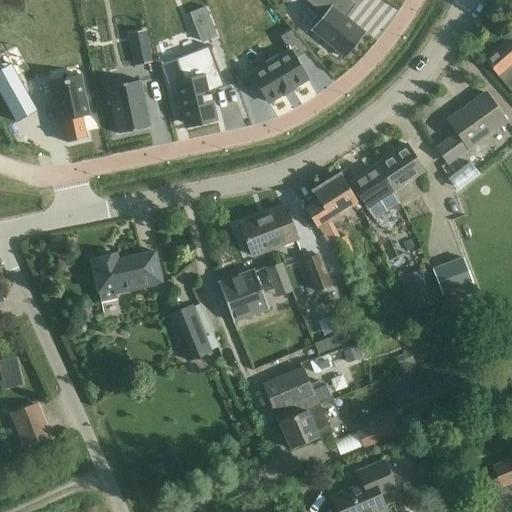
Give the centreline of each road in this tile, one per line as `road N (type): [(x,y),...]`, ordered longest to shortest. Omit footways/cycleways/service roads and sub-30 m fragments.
road 1 (residential): [(75,216),(244,182),(321,153),(418,75),(466,0)]
road 2 (residential): [(414,0),(360,69),(283,122),(65,174)]
road 3 (residential): [(86,432),(0,238)]
